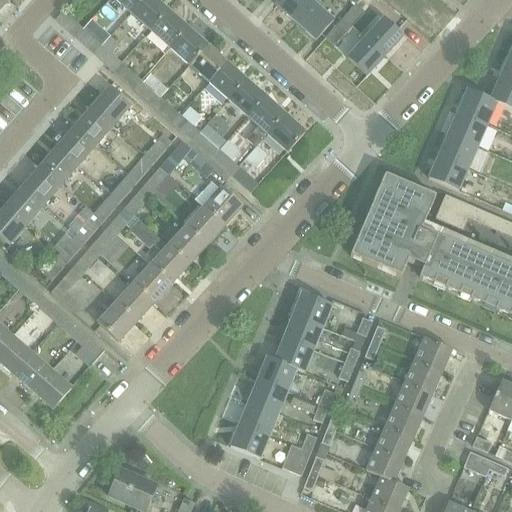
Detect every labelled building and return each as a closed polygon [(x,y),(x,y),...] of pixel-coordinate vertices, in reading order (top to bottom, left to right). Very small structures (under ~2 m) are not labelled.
[(0,0),(0,11),(10,0),(0,0)] [(113,0),(131,16),(145,0),(113,0)] [(168,13),(153,0),(145,0),(131,16),(150,33),(168,13)] [(295,25),(312,6),(305,0),(281,0),(275,7),(295,25)] [(102,48),(102,47),(93,40),(103,29),(99,26),(113,11),(107,5),(84,31),(83,31),(75,39),(95,56),(102,48)] [(332,24),(312,6),(295,25),(315,43),(332,24)] [(356,6),(343,20),(352,28),(364,14),(356,6)] [(83,31),(63,13),(55,22),(75,39),(83,31)] [(188,30),(168,13),(150,33),(170,51),(188,30)] [(343,20),(339,25),(325,40),(334,48),(352,28),(343,20)] [(403,39),(388,25),(384,21),(365,40),(385,58),(403,39)] [(170,51),(189,68),(207,48),(188,30),(170,51)] [(110,38),(102,47),(102,48),(95,56),(114,74),(122,65),(112,56),(119,47),(110,38)] [(367,78),(385,58),(365,40),(347,60),(367,78)] [(209,85),(226,65),(207,48),(189,68),(209,85)] [(499,80),(511,85),(511,59),(509,58),(499,80)] [(134,91),(141,82),(122,65),(114,74),(134,91)] [(228,102),(246,82),(226,65),(209,85),(228,102)] [(490,102),(497,105),(496,106),(511,113),(511,85),(499,80),(490,102)] [(153,108),(161,100),(141,82),(134,91),(153,108)] [(228,102),(247,120),(265,100),(246,82),(228,102)] [(108,90),(91,111),(112,129),(130,109),(108,90)] [(490,102),(467,92),(457,115),(487,127),(496,106),(497,105),(490,102)] [(173,125),(180,117),(161,100),(153,108),(173,125)] [(257,128),(246,141),(256,150),(267,137),(285,117),(265,100),(247,120),(257,128)] [(190,109),(182,118),(180,117),(173,125),(192,143),(200,134),(192,128),(201,118),(190,109)] [(95,149),(112,129),(91,111),(74,130),(95,149)] [(161,128),(143,112),(136,119),(154,136),(161,128)] [(448,137),(477,150),(487,127),(457,115),(448,137)] [(267,137),(272,141),(287,155),(305,135),(285,117),(267,137)] [(74,130),(57,150),(78,168),(95,149),(74,130)] [(175,139),(168,132),(165,136),(166,137),(164,138),(163,137),(145,158),(154,165),(172,145),(171,144),(175,139)] [(212,160),(220,152),(200,134),(192,143),(212,160)] [(448,137),(438,159),(468,172),(477,150),(448,137)] [(228,143),(220,152),(212,160),(231,177),(239,169),(232,163),(240,154),(228,143)] [(211,170),(182,144),(160,170),(168,178),(184,160),(204,178),(207,181),(214,172),(211,170)] [(61,188),(78,168),(57,150),(40,169),(61,188)] [(154,165),(145,158),(128,177),(137,185),(154,165)] [(468,172),(438,159),(428,181),(458,194),(468,172)] [(23,189),(44,208),(61,188),(40,169),(23,189)] [(250,195),(258,186),(239,169),(231,177),(250,195)] [(168,178),(160,170),(142,190),(151,198),(168,178)] [(482,188),(501,195),(505,183),(486,176),(482,188)] [(137,185),(128,177),(111,197),(120,204),(137,185)] [(436,199),(385,178),(350,258),(401,280),(410,259),(425,266),(419,279),(435,285),(437,280),(447,284),(445,290),(460,296),(462,290),(473,295),(470,300),(485,307),(488,301),(498,306),(495,311),(509,317),(511,311),(511,269),(422,231),(436,199)] [(242,209),(227,196),(220,189),(218,191),(211,184),(195,202),(202,209),(224,229),(242,209)] [(6,208),(27,227),(44,208),(23,189),(6,208)] [(151,198),(142,190),(125,209),(134,217),(151,198)] [(120,204),(111,197),(94,216),(103,224),(120,204)] [(0,215),(0,238),(3,242),(10,247),(27,227),(6,208),(0,215)] [(103,224),(94,216),(85,208),(68,229),(70,230),(86,244),(103,224)] [(108,229),(117,237),(126,227),(133,218),(134,217),(125,209),(108,229)] [(206,248),(224,229),(202,209),(185,228),(206,248)] [(167,248),(133,218),(126,227),(130,231),(129,233),(149,251),(153,247),(162,254),(150,267),(171,287),(189,267),(167,248)] [(206,248),(185,228),(167,248),(189,267),(206,248)] [(117,237),(108,229),(91,248),(100,256),(117,237)] [(86,244),(70,230),(53,249),(60,256),(69,263),(86,244)] [(100,256),(91,248),(74,268),(83,276),(83,277),(90,282),(94,277),(98,280),(109,267),(99,258),(100,256)] [(69,263),(60,256),(43,276),(51,283),(69,263)] [(0,275),(18,292),(26,283),(7,266),(0,273),(0,275)] [(132,286),(154,306),(171,287),(150,267),(132,286)] [(74,268),(50,295),(72,314),(80,305),(68,294),(71,290),(76,294),(86,282),(81,278),(83,277),(83,276),(74,268)] [(38,309),(45,300),(26,283),(18,292),(38,309)] [(136,325),(154,306),(132,286),(115,305),(136,325)] [(322,331),(324,326),(332,308),(302,296),(292,319),(322,331)] [(37,349),(57,326),(65,317),(45,300),(38,309),(44,314),(36,323),(43,329),(30,343),(37,349)] [(97,325),(103,331),(118,345),(136,325),(115,305),(97,325)] [(77,343),(84,335),(65,317),(57,326),(77,343)] [(283,341),(313,353),(322,331),(292,319),(283,341)] [(357,337),(366,340),(372,324),(363,321),(357,337)] [(0,328),(0,352),(12,339),(0,328)] [(371,344),(379,348),(385,332),(377,329),(371,344)] [(82,348),(75,356),(90,369),(104,353),(84,335),(77,343),(82,348)] [(0,366),(13,377),(31,356),(12,339),(0,352),(0,366)] [(414,363),(442,375),(452,352),(424,340),(414,363)] [(283,341),(275,362),(274,363),(296,372),(304,375),(313,353),(283,341)] [(365,359),(373,363),(379,348),(371,344),(365,359)] [(344,365),(353,369),(359,355),(350,352),(344,365)] [(32,394),(51,373),(31,356),(13,377),(32,394)] [(267,359),(257,382),(287,394),(296,372),(274,363),(275,362),(267,359)] [(405,385),(432,397),(442,375),(414,363),(405,385)] [(353,369),(344,365),(338,380),(347,384),(353,369)] [(71,390),(56,377),(51,373),(32,394),(52,412),(71,390)] [(353,388),(361,392),(367,376),(359,373),(353,388)] [(257,382),(248,404),(278,416),(287,394),(257,382)] [(511,423),(511,420),(511,387),(501,383),(488,413),(511,423)] [(395,407),(422,419),(432,397),(405,385),(395,407)] [(361,392),(353,388),(346,404),(354,407),(361,392)] [(318,407),(327,411),(333,397),(324,393),(318,407)] [(292,407),(315,416),(312,422),(321,426),(327,411),(318,407),(296,398),(292,407)] [(248,404),(239,427),(269,439),(278,416),(248,404)] [(385,429),(413,441),(422,419),(395,407),(385,429)] [(327,429),(333,432),(339,418),(332,415),(327,429)] [(230,450),(260,462),(269,439),(239,427),(230,450)] [(333,432),(327,429),(320,446),(327,448),(333,432)] [(376,451),(403,463),(413,441),(385,429),(376,451)] [(301,453),(310,456),(316,442),(307,438),(301,453)] [(472,449),(487,455),(495,459),(499,450),(476,440),(472,449)] [(301,479),(309,460),(310,456),(301,453),(291,448),(282,471),(301,479)] [(511,455),(499,450),(495,459),(511,466),(511,455)] [(393,485),(393,484),(403,463),(376,451),(366,473),(393,485)] [(463,470),(481,478),(486,480),(490,473),(492,474),(495,466),(470,455),(463,470)] [(338,476),(322,469),(324,464),(316,460),(309,476),(318,479),(334,486),(338,476)] [(511,482),(511,479),(511,472),(495,466),(492,474),(511,482)] [(108,498),(127,506),(139,511),(145,500),(158,505),(163,492),(120,473),(108,498)] [(398,511),(408,491),(405,490),(393,484),(393,485),(366,473),(365,475),(380,481),(371,501),(395,511),(398,511)] [(312,493),(318,479),(309,476),(304,490),(312,493)] [(191,511),(194,506),(183,501),(178,511),(191,511)] [(395,511),(371,501),(366,511),(395,511)]
